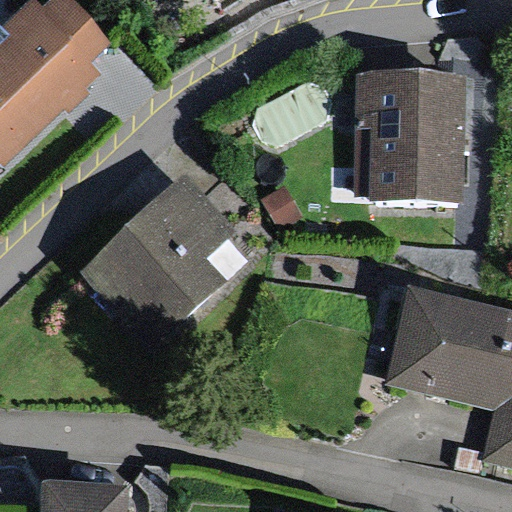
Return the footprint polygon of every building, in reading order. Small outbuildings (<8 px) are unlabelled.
[(48,0),(30,17),(21,7),(0,26),(0,163),(92,79),(81,67),(100,50),(53,0),(48,0)] [(455,87),(348,86),(347,211),(454,212),(455,87)] [(224,240),(176,188),(74,281),(143,356),(216,289),(195,267),(224,240)] [(271,230),(289,222),(276,195),(258,203),(271,230)] [(456,249),(477,249),(477,219),(455,220),(456,249)] [(511,324),(399,299),(378,390),(487,415),(475,467),(511,475),(511,324)]
